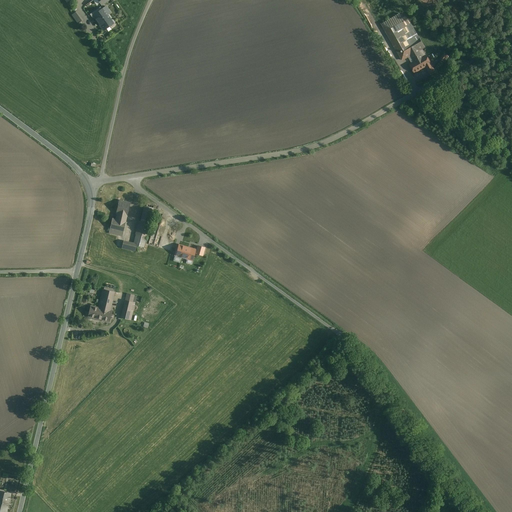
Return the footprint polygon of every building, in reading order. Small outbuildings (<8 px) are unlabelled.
[(93,0),(85,5),(92,15),(93,16),(104,8),(102,5),(109,0),(111,0),(112,1),(113,0),(93,0)] [(114,23),(104,8),(93,16),(92,15),(89,17),(91,20),(94,18),(103,30),(114,23)] [(77,12),(72,15),(78,23),(83,20),(77,12)] [(419,38),(408,19),(400,14),(382,25),(402,60),(408,57),(407,55),(410,54),(411,55),(422,49),(425,47),(419,38)] [(436,73),(422,49),(411,55),(410,54),(407,55),(408,57),(412,63),(409,65),(414,73),(419,71),(420,69),(425,66),(431,75),(436,73)] [(443,53),(440,59),(444,62),(448,56),(443,53)] [(107,212),(117,214),(120,201),(111,198),(107,212)] [(122,201),(120,201),(117,214),(115,219),(112,219),(109,233),(122,236),(130,203),(123,201),(122,201)] [(145,206),(141,222),(149,224),(153,208),(145,206)] [(136,235),(146,237),(149,224),(141,222),(139,221),(135,235),(136,235)] [(136,235),(134,244),(137,244),(136,246),(144,248),(147,237),(146,237),(136,235)] [(134,244),(123,241),(121,248),(135,251),(136,246),(137,244),(134,244)] [(195,250),(179,245),(176,255),(182,257),(184,258),(184,257),(184,258),(186,258),(186,257),(187,257),(187,258),(188,259),(188,257),(192,259),(195,250)] [(103,289),(99,308),(109,311),(114,292),(103,289)] [(127,294),(125,300),(132,302),(134,295),(127,294)] [(132,302),(125,300),(121,318),(130,320),(135,303),(132,302)] [(99,308),(90,306),(87,316),(109,321),(111,311),(109,311),(99,308)] [(10,494),(0,491),(0,502),(8,504),(10,494)]
